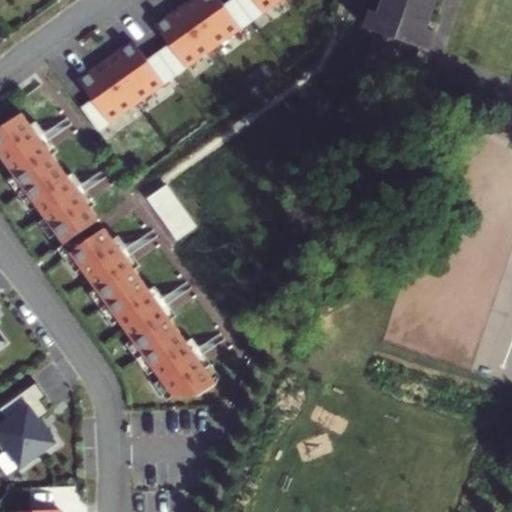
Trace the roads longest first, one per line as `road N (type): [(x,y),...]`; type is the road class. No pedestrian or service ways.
road 1 (residential): [(107,511),(105,395),(0,246)]
road 2 (residential): [(0,73),(103,0)]
